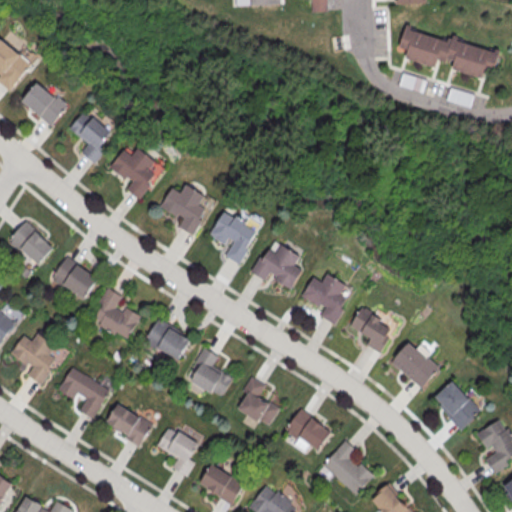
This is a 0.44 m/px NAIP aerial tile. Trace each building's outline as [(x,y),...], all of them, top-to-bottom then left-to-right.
[(326,0),(327,11),(309,12),(309,0),(326,0)] [(452,69),(484,77),(486,70),(494,72),(499,51),(405,26),(399,46),(408,48),(406,58),(437,66),(439,58),(454,62),(452,69)] [(0,38),(0,82),(8,89),(30,63),(0,38)] [(399,84),(424,92),(427,79),(403,72),(399,84)] [(22,99),(36,81),(54,96),(56,94),(67,103),(50,125),(37,114),(38,113),(22,99)] [(474,93),(450,87),(446,100),(471,106),(474,93)] [(82,111),(68,126),(87,143),(80,151),(93,162),(104,149),(98,144),(110,130),(93,115),(90,118),(82,111)] [(122,148),(107,166),(122,178),(125,174),(131,179),(124,188),(137,198),(149,184),(146,182),(153,174),(146,168),(153,160),(136,147),(129,154),(122,148)] [(170,187),(158,206),(174,216),(177,212),(183,216),(177,225),(192,235),(202,219),(199,218),(205,208),(197,204),(202,195),(184,183),(178,192),(170,187)] [(255,230),(245,247),(247,249),(238,263),(224,254),(233,240),(227,236),(223,243),(209,234),(223,211),(233,217),(235,214),(246,220),(244,223),(255,230)] [(25,221),(52,246),(37,262),(19,247),(16,250),(7,241),(25,221)] [(302,269),(290,288),(274,278),(276,274),(269,270),(264,279),(249,270),(259,255),(261,256),(267,247),(275,252),(280,243),(299,255),(293,263),(302,269)] [(66,256),(97,277),(83,298),(62,284),(60,286),(50,279),(66,256)] [(312,276),(300,295),(316,305),(318,301),(325,305),(320,315),(334,323),(344,308),(341,306),(347,297),(339,292),(344,284),(325,272),(320,281),(312,276)] [(107,287),(121,295),(113,307),(122,312),(125,306),(140,315),(126,338),(115,331),(113,334),(92,321),(102,303),(98,300),(107,287)] [(360,308),(350,324),(371,337),(366,343),(379,351),(389,336),(386,335),(391,327),(379,320),(381,317),(372,312),(370,315),(360,308)] [(0,341),(14,323),(0,312),(0,341)] [(158,316),(142,343),(154,350),(156,347),(176,359),(189,339),(170,327),(172,325),(158,316)] [(22,334),(9,352),(25,364),(27,362),(32,366),(26,373),(40,383),(50,369),(47,367),(53,358),(47,354),(54,345),(36,332),(30,340),(22,334)] [(408,340),(438,366),(420,387),(390,362),(408,340)] [(202,346),(216,355),(210,366),(219,372),(220,370),(232,377),(221,395),(211,389),(209,392),(190,381),(200,364),(194,360),(202,346)] [(71,366),(109,389),(91,418),(78,409),(85,398),(76,392),(73,398),(57,388),(71,366)] [(250,375),(264,384),(256,396),(265,402),(266,400),(278,407),(267,425),(257,419),(256,420),(236,408),(245,393),(240,390),(250,375)] [(434,395),(451,379),(479,408),(471,416),(473,417),(459,429),(447,416),(448,415),(438,405),(441,402),(434,395)] [(117,401),(152,423),(138,445),(124,437),(126,433),(105,420),(117,401)] [(299,407),(331,430),(318,449),(297,435),(295,439),(283,431),(299,407)] [(497,418),(476,433),(485,447),(490,444),(495,451),(485,458),(494,472),(507,463),(504,459),(511,453),(511,441),(510,439),(511,438),(511,434),(507,427),(504,429),(497,418)] [(178,430),(198,442),(188,458),(194,461),(186,475),(171,466),(176,457),(156,444),(167,427),(177,433),(178,430)] [(344,439),(321,464),(355,494),(373,474),(359,462),(356,465),(348,458),(355,450),(344,439)] [(211,462),(244,483),(231,504),(217,496),(218,493),(199,482),(211,462)] [(0,475),(11,483),(0,498),(0,475)] [(511,498),(503,484),(511,478),(511,498)] [(250,507),(258,511),(296,511),(301,504),(264,483),(250,507)] [(413,511),(388,483),(370,498),(382,511),(413,511)] [(24,495),(14,511),(69,511),(71,509),(55,499),(48,511),(39,506),(40,504),(24,495)]
